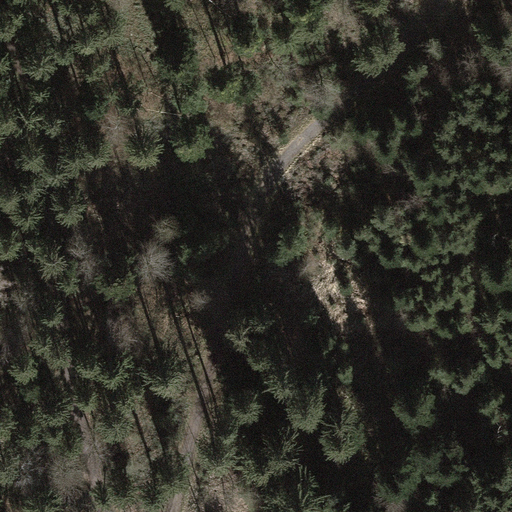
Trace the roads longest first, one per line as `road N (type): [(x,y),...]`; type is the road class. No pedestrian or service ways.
road 1 (track): [(446,0),(391,60),(280,154),(264,179),(171,511)]
road 2 (track): [(106,511),(74,386),(40,130),(0,17)]
